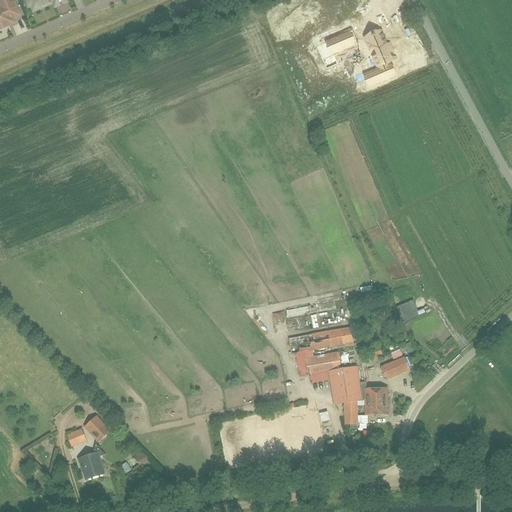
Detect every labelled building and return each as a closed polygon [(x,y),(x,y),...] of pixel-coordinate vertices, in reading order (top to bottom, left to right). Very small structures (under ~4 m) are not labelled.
[(0,0),(0,29),(14,23),(12,19),(20,15),(12,0),(0,0)] [(25,0),(29,7),(31,6),(34,12),(52,4),(55,9),(68,3),(66,0),(25,0)] [(380,69),(367,75),(372,86),(394,77),(389,65),(388,66),(386,63),(396,59),(390,47),(388,48),(387,45),(387,44),(386,44),(385,41),(386,41),(386,40),(385,41),(384,39),(385,39),(385,38),(384,38),(383,36),(384,36),(383,35),(381,32),(365,39),(371,51),(376,49),(379,56),(373,58),(377,67),(378,66),(380,69)] [(343,49),(338,38),(327,43),(332,54),(343,49)] [(309,309),(290,313),(291,319),(310,315),(309,309)] [(277,313),(276,320),(286,322),(287,315),(277,313)] [(310,383),(329,379),(330,390),(333,405),(345,403),(345,424),(350,424),(356,424),(358,424),(357,402),(366,400),(365,398),(365,388),(365,384),(360,384),(357,367),(334,370),(332,353),(307,358),(305,352),(330,348),(353,344),(350,327),(288,339),(291,354),(297,353),(300,366),(307,365),(309,376),(310,383)] [(382,349),(372,352),(374,360),(384,358),(382,349)] [(387,380),(411,371),(404,357),(380,367),(387,380)] [(388,414),(388,408),(388,388),(365,388),(366,400),(366,414),(388,414)] [(96,440),(93,454),(79,458),(86,480),(105,474),(100,457),(106,455),(97,445),(98,442),(99,443),(111,431),(96,415),(84,427),(96,440)] [(72,447),(76,446),(87,441),(82,429),(67,435),(72,447)] [(366,440),(375,440),(375,432),(366,432),(366,440)] [(139,463),(147,458),(143,451),(135,456),(139,463)] [(130,463),(124,467),(128,475),(134,471),(130,463)]
